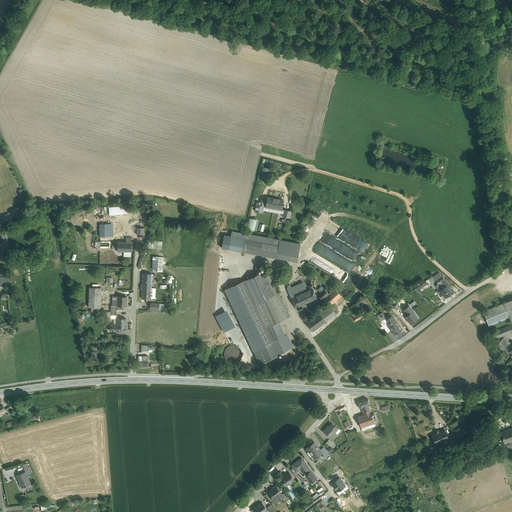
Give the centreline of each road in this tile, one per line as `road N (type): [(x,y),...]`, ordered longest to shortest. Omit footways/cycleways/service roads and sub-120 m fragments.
road 1 (tertiary): [(0,392),(132,380),(344,390)]
road 2 (track): [(476,0),(509,272)]
road 3 (tertiary): [(344,390),(511,403)]
road 4 (residential): [(509,272),(393,347)]
